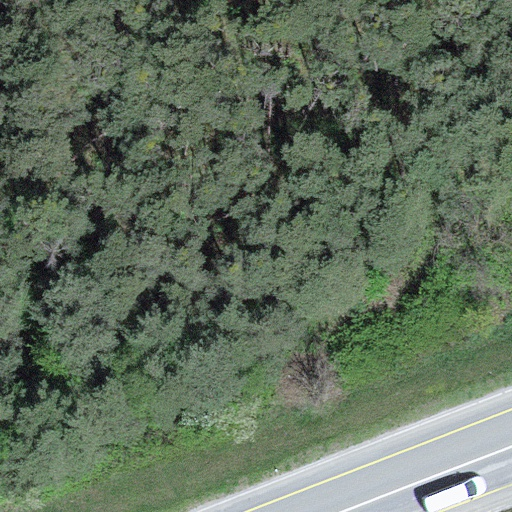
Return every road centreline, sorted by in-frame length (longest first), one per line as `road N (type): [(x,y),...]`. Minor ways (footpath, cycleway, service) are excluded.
road 1 (motorway): [(511,259),(0,440)]
road 2 (primary): [(511,447),(346,511)]
